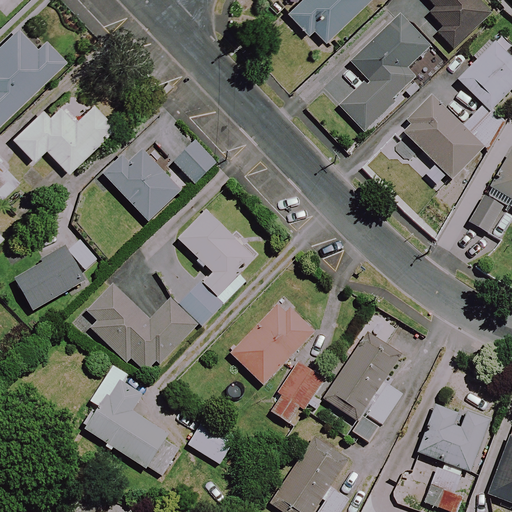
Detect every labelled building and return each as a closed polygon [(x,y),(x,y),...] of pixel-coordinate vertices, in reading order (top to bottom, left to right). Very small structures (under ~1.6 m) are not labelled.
[(302,0),(286,15),(308,38),(313,33),(325,45),(371,0),(370,0),(302,0)] [(493,18),(477,0),(427,0),(435,9),(431,12),(448,31),(438,39),(451,54),(493,18)] [(429,49),(400,19),(352,66),(368,83),(341,110),(364,134),(416,84),(405,73),(429,49)] [(37,51),(21,34),(0,52),(0,125),(65,65),(45,43),(37,51)] [(433,100),(401,132),(453,183),(508,126),(494,112),(511,92),(511,62),(493,44),(457,83),(483,107),(462,129),(433,100)] [(115,130),(93,108),(76,124),(61,109),(49,120),(41,113),(12,141),(33,163),(45,152),(68,176),(115,130)] [(511,136),(493,167),(511,179),(511,136)] [(217,165),(197,145),(175,166),(195,186),(217,165)] [(181,194),(144,156),(130,169),(123,161),(105,179),(149,225),(181,194)] [(0,202),(20,183),(0,162),(0,202)] [(506,187),(479,175),(467,201),(489,211),(506,187)] [(254,261),(207,214),(179,242),(212,276),(204,284),(217,298),(228,287),(235,295),(247,283),(239,275),(254,261)] [(80,274),(97,264),(85,244),(68,253),(66,249),(41,263),(43,266),(15,282),(33,314),(85,284),(80,274)] [(220,305),(199,285),(177,308),(169,299),(149,319),(115,286),(89,313),(100,324),(93,332),(127,365),(131,361),(149,378),(220,305)] [(315,334),(282,303),(231,356),(264,388),(315,334)] [(349,435),(369,448),(434,350),(377,312),(318,400),(356,425),(349,435)] [(322,380),(302,367),(272,414),(292,427),(322,380)] [(128,378),(112,368),(91,404),(100,409),(85,433),(161,480),(176,456),(162,448),(169,437),(132,414),(142,397),(123,385),(128,378)] [(491,423),(436,402),(417,453),(472,474),(491,423)] [(236,439),(204,421),(189,448),(221,466),(236,439)] [(350,460),(315,436),(269,504),(280,511),(343,511),(350,502),(331,489),(350,460)] [(511,438),(488,497),(511,506),(511,438)] [(101,511),(85,498),(73,511),(101,511)]
